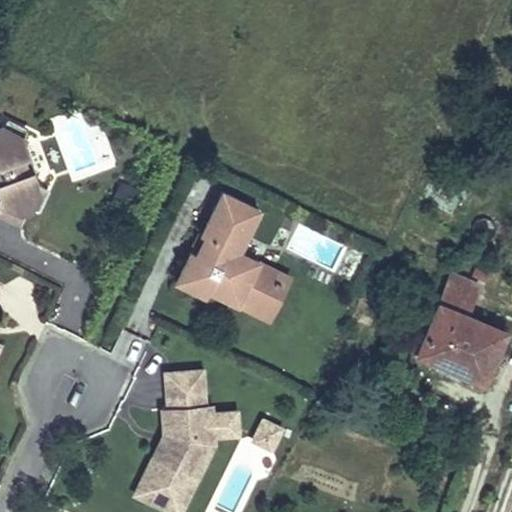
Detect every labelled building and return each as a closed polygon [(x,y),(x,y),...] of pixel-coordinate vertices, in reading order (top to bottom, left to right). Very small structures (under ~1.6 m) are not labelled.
[(0,225),(10,230),(18,214),(27,218),(37,197),(24,191),(18,179),(19,178),(1,152),(7,139),(0,135),(0,225)] [(256,209),(220,191),(199,233),(203,235),(191,260),(185,257),(174,279),(203,295),(206,289),(234,303),(237,297),(262,309),(280,273),(235,251),(256,209)] [(197,232),(185,257),(191,260),(203,235),(199,233),(197,232)] [(478,282),(452,271),(419,345),(458,363),(455,370),(481,381),(505,327),(466,310),(478,282)] [(287,276),(280,273),(262,309),(237,297),(234,303),(266,319),(287,276)] [(199,368),(163,371),(166,407),(168,433),(157,456),(151,453),(133,492),(173,511),(177,511),(211,441),(208,404),(202,404),(199,368)] [(168,433),(166,407),(160,407),(162,433),(151,453),(157,456),(168,433)] [(234,409),(209,411),(210,434),(235,432),(234,409)] [(278,427),(260,418),(254,432),(272,441),(278,427)] [(272,441),(254,432),(251,439),(269,447),(272,441)]
